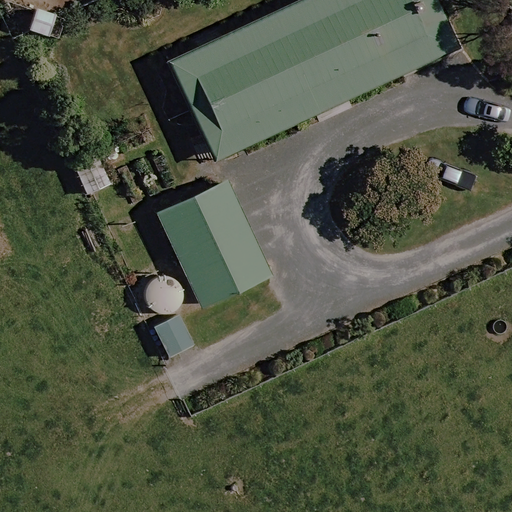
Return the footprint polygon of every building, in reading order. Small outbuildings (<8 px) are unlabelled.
[(432,0),(316,0),(167,69),(212,165),(457,51),(432,0)] [(52,45),(63,16),(32,4),(21,34),(52,45)] [(118,187),(102,156),(72,171),(88,202),(118,187)] [(269,280),(225,184),(154,217),(199,313),(269,280)] [(162,323),(166,322),(177,316),(178,316),(181,312),(184,308),(185,304),(186,299),(186,295),(185,290),(184,286),(181,282),(179,279),(175,276),(171,273),(167,272),(163,271),(158,271),(153,271),(149,273),(145,275),(142,278),(139,281),(136,285),(135,290),(134,294),(134,299),(135,303),(136,308),(138,312),(141,315),(145,318),(148,320),(153,322),(157,323),(162,323)] [(185,314),(156,331),(176,366),(206,349),(185,314)]
